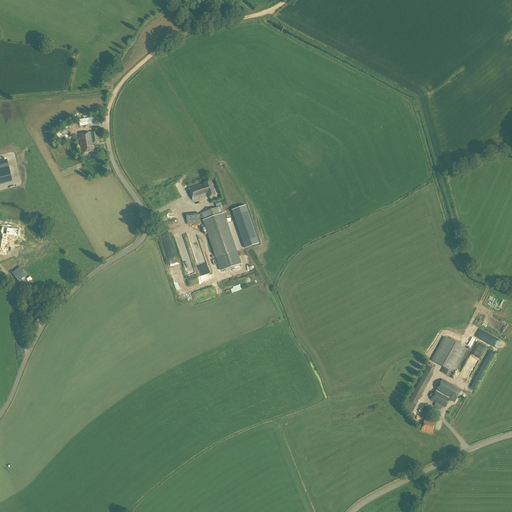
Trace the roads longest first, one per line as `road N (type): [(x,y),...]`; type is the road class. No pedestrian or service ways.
road 1 (unclassified): [(0,417),(53,303),(140,234),(138,200),(107,147),(114,91)]
road 2 (track): [(287,0),(184,34),(114,91),(0,100)]
road 3 (unclassified): [(354,511),(511,435)]
